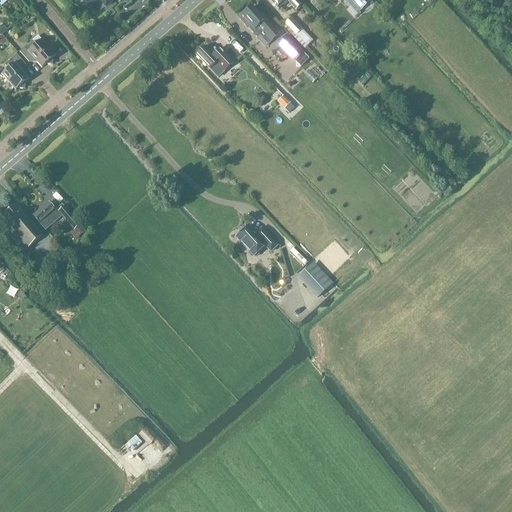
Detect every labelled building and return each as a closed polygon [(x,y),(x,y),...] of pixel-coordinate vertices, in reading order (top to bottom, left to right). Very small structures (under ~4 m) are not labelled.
[(81,0),(88,8),(97,0),(99,0),(106,7),(114,0),(117,0),(118,0),(81,0)] [(269,0),(278,10),(288,1),(289,2),(289,3),(296,10),(301,5),(296,0),(269,0)] [(352,0),(362,10),(371,1),(372,0),(352,0)] [(246,11),(237,18),(246,28),(249,25),(254,30),(251,32),(257,38),(259,36),(262,33),(267,39),(270,42),(279,35),(262,15),(259,17),(258,15),(251,8),(247,12),(246,11)] [(291,18),(284,24),(295,36),(302,30),(291,18)] [(32,42),(20,52),(29,63),(34,59),(42,68),(47,64),(48,65),(53,66),(53,61),(52,59),(56,56),(41,40),(38,36),(35,39),(31,42),(32,42)] [(286,37),(277,46),(294,63),(303,54),(286,37)] [(198,53),(196,55),(210,70),(218,78),(225,72),(233,64),(219,49),(217,52),(215,49),(210,53),(204,47),(203,49),(201,49),(198,51),(198,53)] [(26,85),(24,83),(30,79),(22,70),(26,66),(17,55),(5,65),(8,69),(2,75),(16,91),(19,88),(20,89),(25,90),(26,85)] [(284,96),(277,102),(281,107),(284,110),(285,109),(289,113),(294,108),(290,104),(291,103),(285,96),(284,96)] [(69,224),(73,228),(75,230),(71,234),(76,240),(85,232),(80,225),(79,224),(64,207),(57,213),(49,203),(33,216),(40,224),(43,227),(45,230),(49,228),(53,224),(63,217),(68,224),(69,224)] [(2,218),(5,222),(27,248),(42,236),(23,214),(24,213),(17,205),(2,218)] [(249,226),(236,238),(249,252),(249,254),(252,257),(256,257),(259,255),(259,253),(265,246),(271,252),(277,246),(264,232),(258,237),(249,226)] [(317,298),(330,286),(311,266),(298,278),(317,298)] [(66,297),(76,289),(64,276),(60,280),(53,273),(46,279),(54,288),(56,286),(66,297)]
